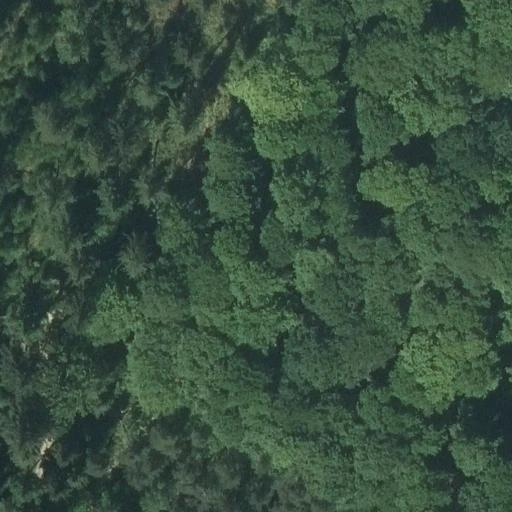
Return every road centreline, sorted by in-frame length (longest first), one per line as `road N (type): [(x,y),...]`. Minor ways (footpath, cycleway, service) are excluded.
road 1 (track): [(511,511),(215,344)]
road 2 (track): [(89,310),(117,299),(140,304),(215,344),(249,434),(245,511)]
